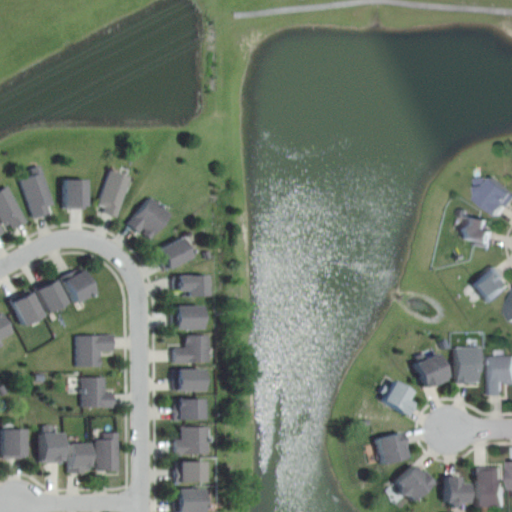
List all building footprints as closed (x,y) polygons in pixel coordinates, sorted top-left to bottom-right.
[(50,202),(44,204),(46,209),(31,215),(18,176),(29,172),(27,166),(36,163),(50,202)] [(129,176),(116,215),(102,211),(103,205),(97,203),(107,168),(129,176)] [(511,188),(511,198),(508,203),(506,201),(498,211),(476,194),(478,193),(477,182),(487,181),(493,173),(511,188)] [(83,204),(62,204),(62,176),(83,176),(83,204)] [(0,186),(4,184),(24,219),(11,226),(6,217),(5,218),(6,222),(2,224),(0,220),(0,186)] [(169,210),(149,235),(142,229),(144,226),(142,224),(138,229),(127,220),(150,193),(169,210)] [(487,217),(485,226),(492,228),(489,244),(474,241),(475,238),(463,236),(464,233),(460,226),(466,223),(468,213),(487,217)] [(155,248),(178,235),(188,255),(165,267),(155,248)] [(503,274),(501,275),(507,283),(488,299),(472,281),(493,263),(503,274)] [(92,290),(73,300),(60,274),(79,264),(92,290)] [(46,310),(32,285),(51,274),(65,300),(46,310)] [(205,293),(184,293),(184,288),(173,288),(173,274),(205,274),(205,293)] [(27,290),(40,313),(21,324),(7,298),(26,288),(27,290)] [(511,317),(511,288),(510,288),(502,315),(511,317)] [(173,327),(171,327),(171,304),(199,303),(199,326),(173,327)] [(206,333),(206,360),(172,361),(171,346),(182,346),(182,333),(206,333)] [(112,350),(99,350),(99,365),(76,365),(76,334),(112,334),(112,350)] [(480,369),(477,369),(477,380),(454,380),(454,344),(480,344),(480,369)] [(424,355),(436,350),(447,377),(436,382),(435,380),(423,385),(414,360),(417,359),(414,353),(422,350),(424,355)] [(511,382),(506,382),(506,380),(501,380),(501,393),(488,393),(488,354),(511,354),(511,382)] [(199,388),(173,388),(173,367),(199,367),(199,388)] [(104,390),(112,390),(112,404),(81,405),(81,376),(104,376),(104,390)] [(410,389),(405,397),(411,400),(404,412),(380,398),(383,393),(377,390),(382,382),(387,385),(391,378),(410,389)] [(200,417),(172,417),(172,396),(200,396),(200,417)] [(0,415),(10,415),(10,427),(23,426),(23,455),(0,455),(0,415)] [(48,430),(58,430),(58,460),(46,460),(46,457),(37,457),(37,430),(39,430),(39,423),(48,423),(48,430)] [(206,451),(173,451),(173,437),(179,437),(179,425),(206,425),(206,451)] [(117,468),(95,469),(94,436),(101,436),(101,430),(116,430),(117,468)] [(403,443),(406,442),(410,454),(380,462),(374,437),(400,431),(403,443)] [(65,442),(84,442),(84,468),(79,468),(79,471),(65,471),(65,442)] [(201,478),(173,479),(173,464),(174,464),(174,458),(201,458),(201,478)] [(421,472),(425,468),(434,477),(411,499),(404,493),(397,493),(397,483),(393,480),(412,462),(421,472)] [(499,478),(502,478),(502,505),(475,505),(474,464),(499,464),(499,478)] [(457,474),(457,481),(466,481),(465,501),(456,500),(450,506),(445,500),(443,500),(443,474),(457,474)] [(202,486),(202,511),(172,511),(172,490),(176,490),(176,487),(202,486)]
